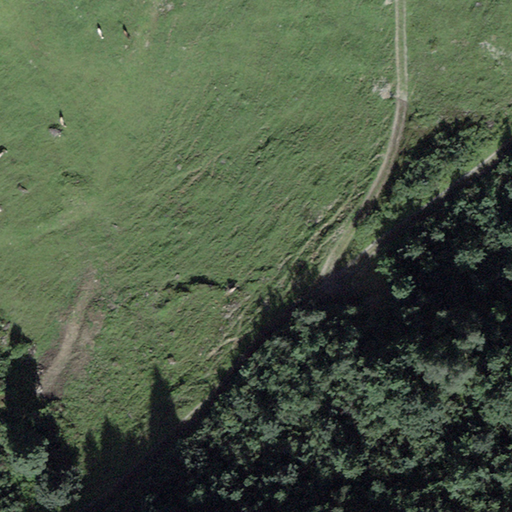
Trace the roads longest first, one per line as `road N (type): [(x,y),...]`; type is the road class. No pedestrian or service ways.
road 1 (track): [(511,145),(268,331),(225,387),(87,511)]
road 2 (track): [(319,288),(390,158),(400,114),(399,0)]
